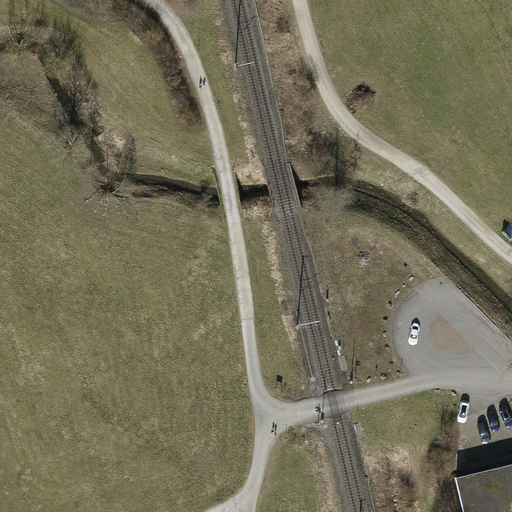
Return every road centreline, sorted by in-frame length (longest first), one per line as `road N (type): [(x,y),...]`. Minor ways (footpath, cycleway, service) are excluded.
road 1 (track): [(267,418),(209,110),(173,20),(151,0)]
road 2 (track): [(511,255),(424,172),(349,125),(327,92),(298,0)]
road 3 (track): [(267,418),(447,366)]
